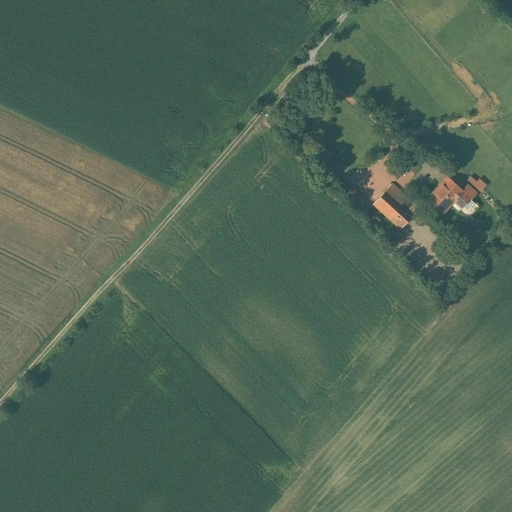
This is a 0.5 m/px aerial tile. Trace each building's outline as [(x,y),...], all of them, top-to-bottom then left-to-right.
[(322,177),(334,152),(320,145),(309,170),(322,177)] [(327,171),(321,179),(329,186),(335,178),(327,171)] [(428,198),(443,212),(451,203),(458,210),(470,198),(447,177),(428,198)] [(397,180),(376,203),(404,229),(425,206),(397,180)] [(344,188),(341,185),(336,191),(355,208),(364,197),(348,184),(344,188)]
